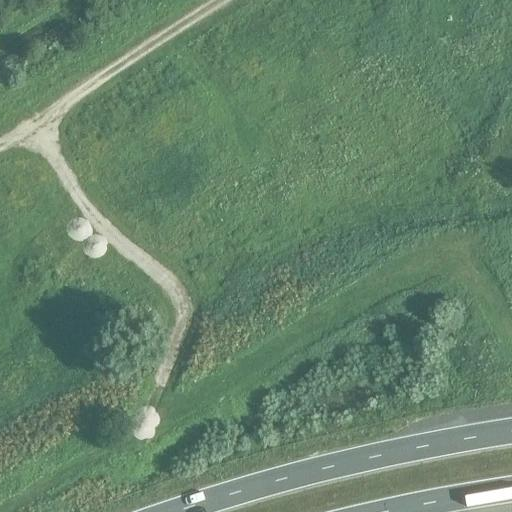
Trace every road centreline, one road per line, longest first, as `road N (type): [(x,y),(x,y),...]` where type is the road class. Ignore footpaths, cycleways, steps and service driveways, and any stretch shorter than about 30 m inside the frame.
road 1 (track): [(151,411),(209,391),(420,254),(449,256),(469,270),(511,331)]
road 2 (track): [(37,122),(93,216),(164,275),(177,297),(175,337),(147,423)]
road 3 (trunk): [(511,431),(345,463),(174,511)]
road 4 (track): [(0,144),(221,0)]
road 5 (track): [(0,511),(132,444),(147,423)]
road 6 (trunk): [(385,511),(511,488)]
